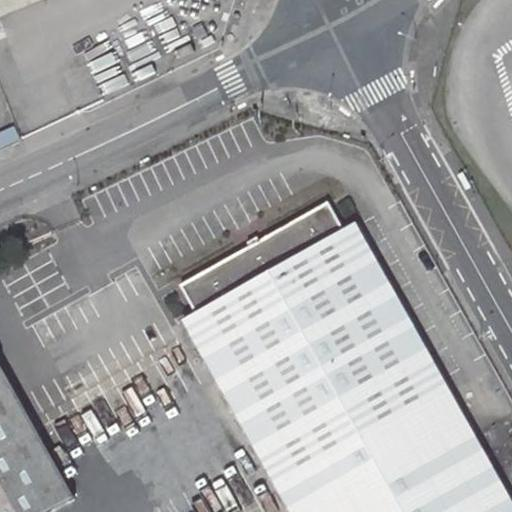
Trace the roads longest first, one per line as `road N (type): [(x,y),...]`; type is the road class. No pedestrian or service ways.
road 1 (unclassified): [(0,183),(349,16)]
road 2 (unclassified): [(511,327),(373,90),(349,16)]
road 3 (unknown): [(511,13),(488,52),(489,104),(511,181)]
